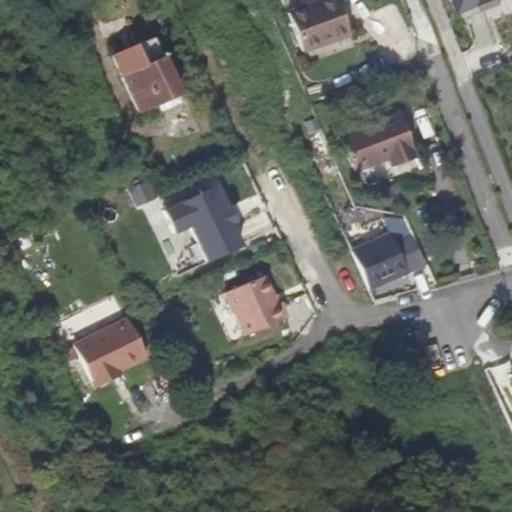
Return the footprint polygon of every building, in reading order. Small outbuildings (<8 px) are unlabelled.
[(344,21),(334,0),(299,0),(280,9),(296,46),(318,36),(317,33),(344,21)] [(504,2),(509,0),(459,0),(466,17),(485,10),(504,2)] [(504,2),(485,10),(487,15),(506,8),(504,2)] [(155,40),(114,58),(140,113),(182,95),(155,40)] [(409,152),(392,111),(337,131),(350,166),(383,155),(386,161),(409,152)] [(200,263),(236,249),(227,226),(221,211),(212,188),(159,209),(169,232),(185,226),(200,263)] [(226,209),(221,211),(227,226),(232,224),(226,209)] [(388,229),(349,246),(367,286),(405,270),(388,229)] [(223,300),(242,342),(284,322),(278,308),(274,310),(261,282),(223,300)] [(142,360),(123,321),(69,347),(90,390),(109,381),(107,378),(142,360)]
